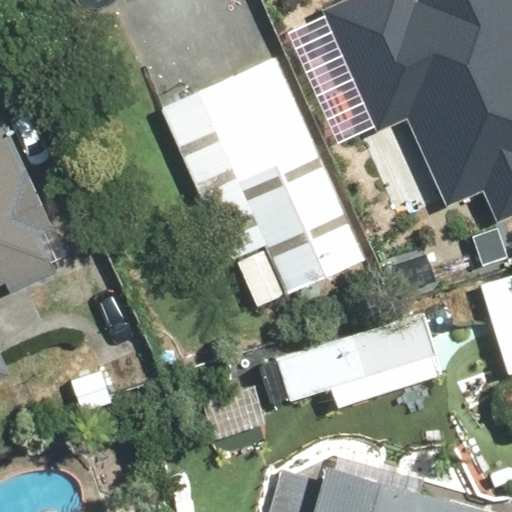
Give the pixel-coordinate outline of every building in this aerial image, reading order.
[(511,0),(345,0),(330,7),(379,111),(404,99),(447,191),(476,178),(496,223),(511,215),(511,0)] [(363,258),(271,56),(156,108),(227,263),(233,261),(254,307),(363,258)] [(0,376),(7,373),(0,358),(0,282),(1,282),(7,295),(53,274),(48,262),(61,256),(0,119),(0,376)] [(405,212),(373,225),(394,277),(426,264),(405,212)] [(511,280),(487,287),(503,347),(511,344),(511,280)] [(421,311),(271,354),(284,401),(326,389),(332,409),(441,377),(421,311)] [(511,354),(507,354),(506,378),(489,377),(487,402),(506,402),(505,432),(511,432),(511,354)] [(501,511),(318,460),(303,511),(501,511)]
